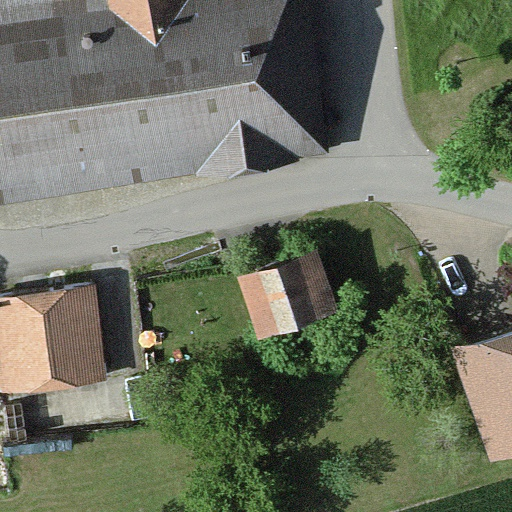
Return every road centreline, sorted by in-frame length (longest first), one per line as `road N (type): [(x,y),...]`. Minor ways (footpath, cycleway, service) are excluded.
road 1 (residential): [(386,179),(283,189),(148,226),(0,251)]
road 2 (unclassified): [(386,179),(372,0)]
road 3 (residential): [(511,234),(386,179)]
